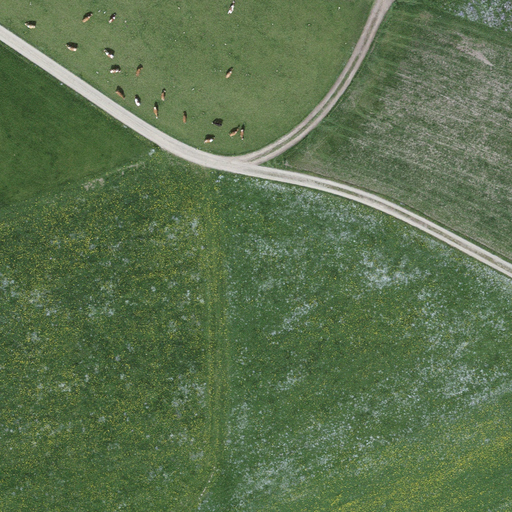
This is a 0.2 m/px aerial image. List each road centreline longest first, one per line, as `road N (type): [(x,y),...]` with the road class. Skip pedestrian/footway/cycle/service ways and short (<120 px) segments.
road 1 (track): [(511,272),(348,190),(193,158),(0,36)]
road 2 (track): [(226,165),(284,142),(331,98),(381,0)]
